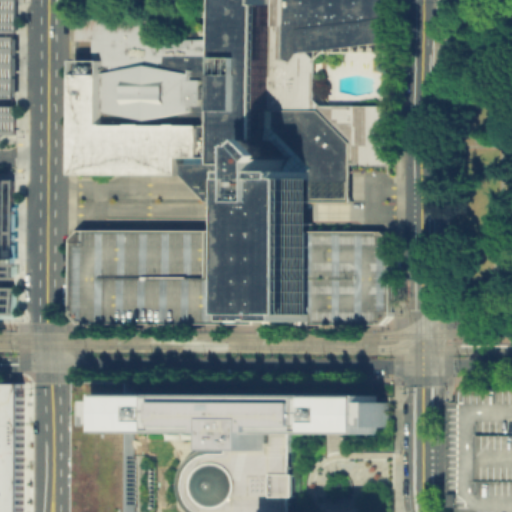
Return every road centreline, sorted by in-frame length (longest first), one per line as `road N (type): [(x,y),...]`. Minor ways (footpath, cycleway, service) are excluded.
road 1 (residential): [(50,363),(424,363)]
road 2 (tertiary): [(50,363),(48,0)]
road 3 (tertiary): [(423,227),(422,0)]
road 4 (tertiary): [(52,511),(50,363)]
road 5 (tertiary): [(424,363),(423,227)]
